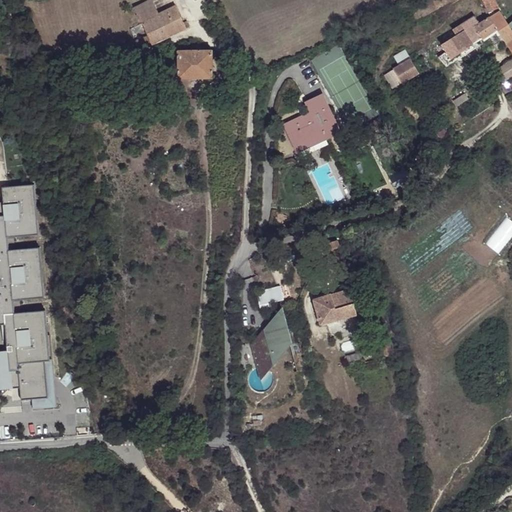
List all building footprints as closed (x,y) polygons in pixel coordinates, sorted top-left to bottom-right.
[(458,0),(431,0),(394,21),(398,30),(452,1),(452,3),(458,0)] [(480,0),(487,14),(498,9),(493,0),(480,0)] [(153,1),(136,9),(143,24),(160,16),(153,1)] [(136,43),(140,52),(186,30),(183,24),(176,8),(160,16),(143,24),(149,37),(136,43)] [(511,32),(510,29),(506,25),(505,23),(498,13),(489,19),(488,18),(478,24),(474,17),(461,26),(454,32),(457,37),(445,45),(449,52),(439,58),(444,65),(454,59),(454,58),(459,54),(496,32),(500,37),(511,54),(511,32)] [(413,44),(410,39),(404,43),(407,48),(413,44)] [(200,51),(192,52),(179,52),(179,80),(213,79),(212,51),(200,51)] [(399,64),(400,66),(393,70),(393,71),(385,76),(392,89),(419,74),(410,58),(407,51),(395,57),(399,64)] [(511,78),(511,61),(499,70),(507,82),(509,81),(511,78)] [(511,86),(509,81),(507,82),(502,85),(507,92),(511,87),(511,86)] [(469,101),(465,95),(454,102),(457,107),(469,101)] [(284,126),(294,149),(323,136),(325,140),(327,140),(337,135),(322,98),(306,104),(311,114),(284,126)] [(323,136),(294,149),(298,157),(328,143),(327,140),(325,140),(323,136)] [(407,177),(404,170),(388,178),(392,185),(407,177)] [(36,188),(3,190),(5,204),(5,217),(0,217),(0,325),(1,326),(1,324),(8,324),(9,352),(0,352),(0,382),(19,381),(22,428),(32,427),(32,425),(42,424),(40,373),(45,372),(44,363),(42,311),(10,313),(10,301),(41,300),(39,250),(7,251),(6,240),(38,238),(36,188)] [(336,242),(325,246),(327,252),(338,248),(336,242)] [(256,292),(259,306),(283,299),(280,286),(256,292)] [(350,290),(315,302),(322,326),(358,315),(357,312),(360,311),(359,309),(356,310),(350,290)] [(265,328),(268,337),(265,338),(265,337),(264,336),(263,335),(262,335),(261,335),(260,336),(259,337),(258,338),(258,339),(259,340),(259,341),(260,342),(261,342),(262,342),(263,342),(264,345),(258,347),(262,363),(275,359),(285,345),(292,343),(290,336),(287,327),(284,317),(281,318),(280,315),(273,325),(265,328)] [(265,328),(260,336),(261,335),(262,335),(263,335),(264,336),(265,337),(265,338),(268,337),(265,328)] [(258,338),(259,337),(253,345),(253,348),(258,347),(264,345),(263,342),(262,342),(261,342),(260,342),(259,341),(259,340),(258,339),(258,338)] [(275,359),(262,363),(267,378),(292,343),(285,345),(275,359)] [(395,354),(393,344),(383,346),(385,356),(395,354)] [(47,362),(44,363),(45,372),(40,373),(42,424),(32,425),(32,427),(33,435),(50,434),(47,362)]
